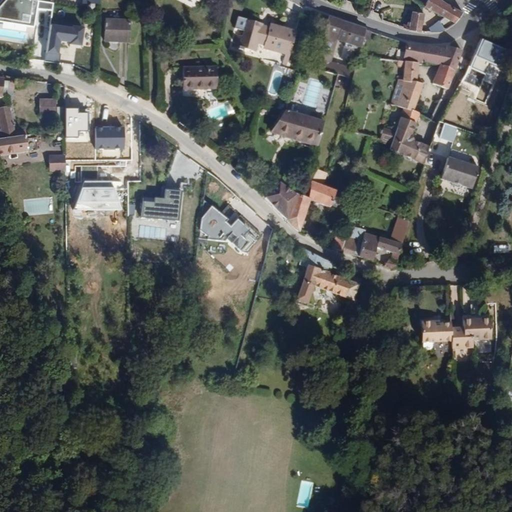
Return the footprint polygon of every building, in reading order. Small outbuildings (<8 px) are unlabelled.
[(197,4),(188,0),(186,0),(185,3),(195,8),(197,4)] [(428,28),(430,32),(441,32),(448,27),(453,23),(462,12),(441,0),(440,0),(427,0),(424,6),(443,17),(433,25),(428,28)] [(412,12),(408,29),(420,31),(423,13),(412,12)] [(359,50),(364,30),(328,18),(323,40),(315,69),(337,75),(349,78),(351,67),(331,62),(337,40),(342,41),(341,44),(359,50)] [(286,65),(295,32),(269,26),(268,29),(259,27),(260,24),(245,20),(237,48),(252,52),(255,42),(264,44),(263,48),(285,54),(282,64),(286,65)] [(128,42),(129,21),(104,21),(103,41),(128,42)] [(77,27),(53,24),(49,51),(47,52),(46,62),(62,65),(65,41),(73,43),(73,45),(85,47),(88,27),(77,26),(77,27)] [(441,66),(456,71),(462,51),(447,47),(446,50),(406,43),(403,62),(419,64),(420,64),(422,61),(441,66)] [(401,118),(416,124),(419,114),(420,113),(413,110),(423,85),(422,84),(422,80),(417,79),(419,64),(403,62),(397,61),(397,67),(404,67),(403,80),(399,79),(391,104),(404,109),(401,118)] [(432,84),(447,89),(449,90),(456,71),(441,66),(432,84)] [(217,89),(216,67),(182,67),(182,90),(217,89)] [(40,98),(40,114),(57,114),(57,98),(40,98)] [(0,107),(0,136),(0,138),(17,136),(10,105),(0,107)] [(317,147),(323,123),(285,112),(271,133),(317,147)] [(390,148),(424,162),(426,157),(427,157),(431,146),(415,139),(412,134),(416,124),(401,118),(392,143),(390,148)] [(0,138),(0,156),(28,153),(27,135),(17,136),(0,138)] [(49,156),(51,172),(68,170),(66,154),(49,156)] [(472,189),(478,168),(447,158),(441,180),(472,189)] [(328,174),(326,173),(316,170),(311,181),(323,186),(328,174)] [(86,178),(86,200),(117,199),(116,174),(91,174),(91,178),(86,178)] [(336,191),(323,186),(311,181),(310,181),(309,200),(295,196),(287,220),(296,230),(300,232),(310,200),(329,208),(330,205),(334,195),(336,191)] [(287,220),(295,196),(279,184),(265,197),(287,220)] [(182,220),(184,192),(168,190),(168,200),(158,199),(157,203),(144,201),(143,217),(182,220)] [(339,197),(334,195),(330,205),(336,207),(339,197)] [(221,214),(205,200),(199,240),(226,242),(248,254),(263,236),(240,216),(233,224),(228,220),(236,212),(229,206),(221,214)] [(389,268),(394,269),(410,219),(406,218),(399,216),(390,241),(364,233),(359,257),(373,261),(377,247),(392,253),(390,259),(383,266),(389,268)] [(182,220),(143,217),(130,218),(130,239),(180,243),(182,220)] [(341,251),(345,239),(336,235),(332,247),(341,251)] [(357,240),(346,237),(345,239),(341,251),(351,255),(357,240)] [(308,267),(312,255),(300,250),(284,296),(296,300),(302,283),(329,293),(334,277),(308,267)] [(445,322),(445,319),(432,318),(432,315),(414,315),(414,336),(445,337),(445,322)] [(485,316),(457,315),(458,323),(458,328),(467,328),(468,338),(486,337),(485,316)] [(458,328),(458,323),(445,322),(445,337),(445,345),(468,344),(468,338),(467,328),(458,328)] [(301,480),(297,504),(308,506),(313,483),(301,480)]
